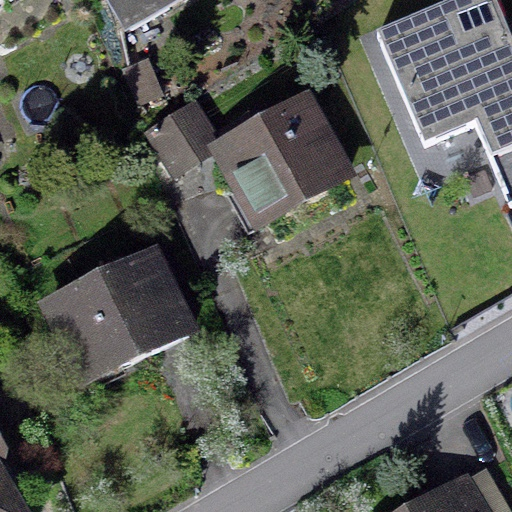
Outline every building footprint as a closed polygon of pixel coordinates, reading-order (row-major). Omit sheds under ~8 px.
[(511,34),(498,0),(467,0),(383,34),(429,149),(477,130),(509,208),(511,206),(511,34)] [(151,63),(124,73),(140,115),(167,105),(151,63)] [(228,226),(343,157),(297,80),(182,149),(228,226)] [(84,387),(183,327),(149,271),(50,331),(84,387)] [(422,511),(447,511),(441,502),(422,511)]
